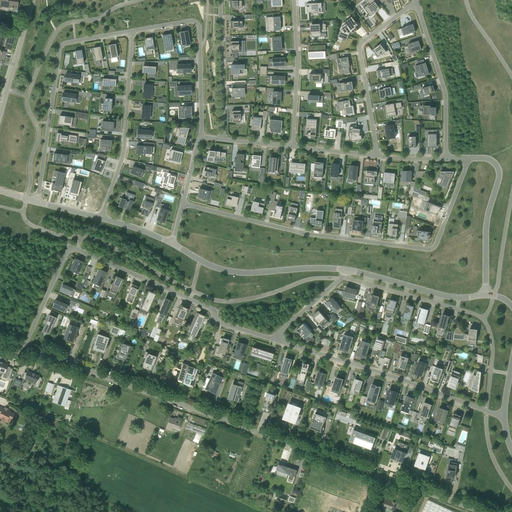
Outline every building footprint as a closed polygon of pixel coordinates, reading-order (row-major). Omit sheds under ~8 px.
[(0,0),(0,2),(0,1),(0,8),(1,8),(1,3),(9,4),(8,8),(17,9),(18,0),(0,0)] [(380,8),(379,7),(373,0),(366,0),(370,4),(364,8),(370,17),(376,13),(376,12),(380,10),(381,9),(380,8)] [(307,3),(307,12),(322,11),(322,2),(307,3)] [(273,17),(273,19),(268,19),(269,30),(273,29),(273,31),(280,31),(279,17),(273,17)] [(343,21),(340,30),(335,40),(341,43),(343,39),(347,40),(350,34),(352,35),(358,30),(357,29),(359,27),(352,17),(345,23),(343,21)] [(322,24),(311,25),(311,38),(321,37),(320,30),(322,30),(322,24)] [(413,24),(405,27),(401,29),(404,36),(416,32),(413,24)] [(180,32),(182,45),(190,43),(187,31),(180,32)] [(164,48),(173,47),(171,34),(162,36),(164,48)] [(154,50),(152,37),(144,39),(146,52),(154,50)] [(272,37),(273,51),(281,51),(280,37),(272,37)] [(230,53),(243,53),(242,41),(230,42),(230,53)] [(418,41),(407,45),(410,55),(416,53),(416,52),(420,50),(421,49),(420,46),(419,43),(418,41)] [(399,42),(392,44),(394,50),(401,48),(399,42)] [(108,45),(108,46),(110,59),(118,57),(115,44),(108,45)] [(381,44),(373,50),(378,58),(387,51),(384,47),(383,48),(381,44)] [(325,58),(325,46),(309,47),(309,59),(325,58)] [(93,48),(93,49),(95,61),(103,60),(100,47),(93,48)] [(74,51),(74,52),(76,65),(84,63),(81,50),(74,51)] [(342,69),(343,69),(344,69),(345,69),(345,68),(350,67),(349,60),(348,60),(348,57),(345,58),(339,59),(340,64),(341,64),(342,69)] [(272,59),(272,66),(285,66),(284,58),(272,59)] [(418,66),(415,67),(416,71),(417,72),(418,72),(420,77),(429,74),(428,70),(428,69),(427,69),(426,69),(426,67),(427,66),(426,63),(425,64),(423,60),(417,62),(418,66)] [(191,72),(190,65),(177,65),(177,73),(178,73),(178,76),(183,76),(183,72),(191,72)] [(243,65),(231,65),(231,74),(239,74),(239,75),(244,75),(243,65)] [(156,67),(143,66),(142,66),(142,73),(155,74),(156,67)] [(376,71),(378,79),(382,78),(382,79),(387,78),(386,77),(390,77),(389,69),(376,71)] [(64,81),(65,81),(78,83),(79,76),(75,75),(74,76),(72,75),(66,74),(64,81)] [(309,74),(309,81),(315,81),(315,83),(321,84),(321,75),(309,74)] [(270,84),(282,84),(284,85),(284,77),(270,76),(270,84)] [(115,87),(116,82),(116,80),(102,79),(102,86),(115,87)] [(340,83),(341,92),(354,90),(352,82),(345,83),(345,82),(340,83)] [(144,84),(144,89),(143,98),(150,98),(151,85),(144,84)] [(178,86),(178,96),(183,96),(183,95),(191,95),(191,86),(178,86)] [(429,94),(435,92),(433,86),(422,89),(424,98),(430,96),(429,94)] [(379,91),(380,99),(386,98),(386,97),(392,96),(391,87),(383,89),(384,90),(379,91)] [(231,88),(231,98),(235,97),(235,99),(240,98),(240,97),(242,97),(242,93),(244,93),(244,88),(231,88)] [(272,104),(280,104),(280,92),(272,92),(272,104)] [(62,101),(69,102),(69,104),(74,105),(74,102),(75,102),(76,95),(72,95),(69,95),(69,94),(63,93),(62,101)] [(108,110),(111,110),(112,99),(105,98),(105,101),(103,101),(103,111),(108,112),(108,110)] [(346,115),(355,114),(352,100),(342,102),(343,110),(345,110),(346,115)] [(385,105),(385,106),(386,110),(386,111),(387,118),(396,116),(395,109),(402,107),(401,102),(387,105),(386,105),(385,105)] [(142,106),(142,111),(141,119),(149,120),(150,106),(142,106)] [(182,107),(182,118),(192,118),(191,106),(182,107)] [(431,116),(437,116),(437,108),(431,108),(431,106),(424,106),(424,108),(423,108),(423,115),(431,115),(431,116)] [(234,122),(240,122),(240,116),(245,116),(245,112),(249,112),(249,110),(244,111),(240,111),(232,111),(232,118),(232,122),(234,122)] [(60,116),(58,125),(64,126),(64,125),(71,126),(72,117),(60,116)] [(251,124),(252,124),(251,130),(260,131),(261,118),(252,117),(252,119),(251,119),(251,124)] [(311,128),(311,136),(316,137),(317,120),(307,119),(306,128),(311,128)] [(281,128),(281,124),(282,121),(275,120),(269,120),(269,125),(268,132),(272,132),(277,133),(280,133),(281,128)] [(114,123),(113,123),(113,122),(102,121),(101,131),(113,131),(114,123)] [(393,125),(385,126),(388,139),(395,138),(393,125)] [(349,134),(350,134),(350,141),(360,142),(360,140),(362,140),(362,136),(360,135),(360,129),(355,129),(355,126),(349,127),(349,134)] [(179,127),(178,135),(176,144),(183,145),(185,137),(186,137),(187,135),(189,128),(179,127)] [(325,130),(325,138),(329,139),(329,138),(335,138),(336,130),(330,129),(330,131),(325,130)] [(151,131),(138,130),(137,135),(138,135),(138,138),(141,138),(151,139),(151,131)] [(61,141),(71,143),(76,144),(77,136),(61,134),(61,135),(56,135),(55,142),(57,142),(61,143),(61,141)] [(432,147),(437,147),(437,140),(436,140),(436,134),(428,134),(428,147),(432,147)] [(408,146),(416,146),(416,136),(408,136),(408,146)] [(112,145),(112,140),(100,140),(100,147),(105,147),(104,151),(110,152),(111,145),(112,145)] [(136,145),(136,153),(145,154),(145,153),(150,153),(151,149),(153,150),(153,146),(145,145),(145,146),(136,145)] [(183,152),(173,149),(169,163),(180,166),(183,152)] [(214,158),(225,159),(225,153),(220,152),(209,151),(206,161),(213,162),(214,158)] [(53,161),(67,163),(68,154),(62,153),(61,154),(54,153),(53,161)] [(106,155),(99,154),(97,159),(93,170),(101,173),(105,161),(104,161),(106,155)] [(243,169),(244,155),(236,154),(235,169),(235,168),(242,169),(243,169)] [(252,155),(251,167),(259,168),(260,156),(252,155)] [(270,157),(270,158),(268,172),(276,173),(276,170),(278,170),(279,157),(279,158),(270,157)] [(324,166),(324,164),(324,163),(319,163),(316,162),(314,176),(319,177),(319,175),(323,176),(324,166)] [(306,164),(291,163),(290,163),(289,172),(305,174),(306,164)] [(331,176),(338,177),(339,165),(332,164),(331,176)] [(141,177),(144,170),(133,166),(130,173),(141,177)] [(214,179),(216,169),(205,166),(202,176),(214,179)] [(349,179),(356,180),(358,167),(350,166),(349,179)] [(162,171),(162,172),(163,172),(162,176),(165,177),(164,184),(168,185),(167,188),(168,188),(173,189),(172,190),(173,190),(175,182),(174,181),(175,179),(175,177),(176,178),(176,177),(175,177),(176,176),(177,176),(177,175),(162,171)] [(377,177),(377,172),(366,171),(366,175),(365,175),(364,183),(375,184),(375,179),(375,176),(377,177)] [(411,182),(411,171),(402,171),(402,182),(411,182)] [(416,180),(420,182),(422,182),(426,172),(418,171),(416,180)] [(439,185),(448,189),(448,188),(447,188),(451,178),(452,178),(454,172),(441,172),(440,175),(444,176),(440,185),(439,185)] [(51,190),(60,192),(62,186),(62,185),(65,173),(64,173),(64,175),(59,173),(56,184),(55,184),(52,183),(51,190)] [(71,188),(69,194),(78,197),(81,185),(86,187),(89,176),(80,174),(78,184),(73,183),(75,174),(70,173),(66,187),(71,188)] [(394,184),(395,174),(384,173),(383,183),(394,184)] [(207,193),(208,191),(199,189),(197,198),(201,199),(201,200),(204,201),(204,200),(209,201),(211,194),(207,193)] [(133,199),(135,195),(127,192),(125,196),(128,197),(127,201),(126,201),(126,200),(121,198),(118,206),(123,208),(126,209),(129,211),(132,202),(131,202),(132,199),(133,199)] [(225,205),(231,206),(236,207),(238,198),(227,195),(225,205)] [(153,203),(144,200),(142,206),(143,207),(140,214),(148,217),(149,212),(150,209),(151,210),(153,203)] [(251,211),(262,214),(263,214),(265,204),(253,201),(251,211)] [(440,208),(440,207),(427,202),(424,210),(438,215),(440,208)] [(283,207),(277,205),(274,217),(281,218),(283,207)] [(298,208),(290,206),(286,219),(295,221),(298,208)] [(159,213),(157,220),(164,223),(168,211),(160,208),(158,213),(159,213)] [(317,210),(316,219),(311,218),(310,225),(322,226),(324,211),(317,210)] [(399,218),(406,219),(407,216),(407,212),(400,211),(399,218)] [(340,229),(342,214),(335,213),(333,228),(340,229)] [(373,221),(372,233),(381,234),(382,222),(383,216),(374,215),(374,221),(373,221)] [(353,230),(362,232),(363,221),(354,220),(353,230)] [(388,223),(386,234),(396,236),(398,224),(388,223)] [(428,240),(431,232),(418,231),(417,239),(428,240)] [(83,262),(78,260),(75,259),(70,270),(73,271),(78,274),(83,262)] [(93,283),(100,286),(106,273),(100,270),(98,274),(98,273),(93,283)] [(109,292),(115,295),(122,280),(116,277),(109,292)] [(132,303),(137,291),(137,290),(136,289),(137,287),(132,284),(129,291),(128,294),(129,294),(126,301),(132,303)] [(62,285),(60,291),(73,297),(76,290),(62,285)] [(349,297),(355,299),(357,291),(346,288),(343,299),(348,300),(349,297)] [(148,291),(146,296),(140,309),(141,309),(139,313),(145,316),(147,312),(155,295),(149,292),(148,291)] [(372,295),(369,309),(375,311),(379,297),(372,295)] [(164,315),(165,316),(171,301),(165,299),(159,313),(160,313),(158,317),(162,319),(164,315)] [(332,299),(327,303),(337,314),(342,310),(332,299)] [(68,306),(63,304),(55,300),(52,307),(66,313),(68,306)] [(389,300),(385,314),(393,316),(397,302),(389,300)] [(410,320),(414,307),(406,304),(402,318),(410,320)] [(181,325),(183,320),(188,309),(180,306),(180,307),(179,309),(175,317),(173,322),(181,325)] [(133,308),(129,317),(132,319),(133,316),(136,317),(138,311),(133,308)] [(428,311),(420,308),(416,323),(424,325),(428,311)] [(319,324),(320,323),(323,326),(329,322),(319,310),(314,315),(316,317),(315,318),(319,324)] [(49,314),(42,331),(49,334),(56,318),(49,314)] [(194,318),(190,326),(193,327),(189,334),(195,337),(204,316),(199,314),(196,319),(194,318)] [(442,315),(438,330),(444,332),(449,316),(442,315)] [(297,330),(304,339),(306,341),(313,343),(314,339),(312,339),(313,337),(314,335),(304,324),(297,330)] [(64,339),(72,342),(77,328),(69,325),(64,339)] [(117,336),(120,329),(112,326),(109,333),(117,336)] [(120,329),(117,336),(122,338),(126,331),(120,329)] [(477,330),(469,329),(468,345),(476,346),(477,330)] [(92,349),(103,353),(109,338),(97,334),(92,349)] [(339,350),(348,353),(353,338),(344,335),(339,350)] [(365,358),(370,344),(369,344),(370,342),(364,340),(365,338),(363,338),(364,337),(361,336),(359,342),(361,343),(357,356),(365,358)] [(221,341),(217,352),(224,354),(229,340),(223,338),(221,342),(221,341)] [(377,340),(373,354),(377,355),(376,356),(377,356),(379,356),(384,342),(377,340)] [(119,351),(116,358),(121,359),(120,360),(124,362),(126,356),(132,347),(121,343),(120,347),(121,348),(119,351)] [(246,345),(238,343),(237,344),(234,354),(237,355),(242,357),(246,345)] [(273,354),(269,353),(252,347),(250,355),(271,361),(273,354)] [(143,358),(145,359),(142,367),(150,370),(155,356),(149,354),(149,353),(145,352),(143,358)] [(401,356),(399,362),(398,362),(397,368),(405,370),(409,358),(401,356)] [(286,358),(281,373),(288,375),(292,360),(286,358)] [(0,374),(3,375),(2,378),(6,380),(11,369),(7,367),(8,365),(0,362),(0,374)] [(421,366),(418,365),(415,374),(421,376),(426,364),(422,362),(421,366)] [(182,382),(183,382),(182,383),(188,387),(189,385),(194,386),(195,383),(196,381),(197,381),(199,374),(198,374),(200,370),(197,369),(196,369),(187,365),(182,363),(181,368),(179,373),(177,380),(182,382)] [(243,363),(240,373),(245,375),(246,373),(246,374),(248,369),(247,369),(248,364),(243,363)] [(299,374),(297,380),(304,382),(310,365),(304,363),(300,374),(299,374)] [(435,367),(432,375),(431,380),(438,383),(443,370),(435,367)] [(482,372),(478,370),(470,390),(479,393),(482,372)] [(24,379),(24,380),(35,384),(34,386),(38,388),(42,378),(38,377),(39,376),(28,371),(27,373),(24,372),(22,378),(24,379)] [(213,372),(205,389),(214,393),(222,376),(213,372)] [(318,374),(315,384),(316,384),(315,385),(319,386),(320,385),(322,386),(326,374),(321,373),(319,372),(318,374)] [(447,386),(455,389),(460,377),(452,374),(447,386)] [(334,384),(333,386),(334,386),(332,391),(339,393),(343,379),(337,378),(335,384),(334,384)] [(53,384),(58,386),(52,402),(65,407),(71,390),(75,392),(77,386),(75,392),(71,390),(58,386),(54,384),(56,379),(55,379),(53,384)] [(351,391),(359,394),(363,382),(354,379),(351,391)] [(228,398),(236,401),(241,387),(232,385),(228,398)] [(372,385),(367,400),(369,400),(367,404),(374,406),(380,387),(375,386),(374,386),(372,385)] [(397,393),(389,390),(385,403),(394,405),(397,393)] [(269,413),(271,408),(272,405),(278,395),(271,392),(271,393),(268,392),(261,410),(269,413)] [(407,396),(402,408),(409,411),(408,413),(414,399),(407,396)] [(425,420),(431,405),(424,403),(419,417),(421,418),(421,419),(423,419),(425,420)] [(297,418),(300,408),(289,404),(284,418),(295,423),(297,418)] [(4,407),(4,409),(0,406),(0,419),(8,424),(10,420),(11,421),(15,414),(7,411),(8,409),(4,407)] [(440,408),(434,423),(442,426),(448,411),(440,408)] [(316,414),(315,414),(314,417),(310,428),(321,432),(321,427),(326,418),(321,416),(322,414),(317,412),(316,414)] [(448,431),(455,433),(461,416),(454,414),(453,418),(452,418),(450,422),(451,422),(448,431)] [(178,428),(181,421),(176,419),(176,420),(169,417),(165,428),(171,430),(173,426),(178,428)] [(353,430),(349,442),(354,444),(356,438),(367,442),(365,448),(371,450),(376,438),(353,430)] [(199,443),(198,442),(201,437),(195,435),(194,438),(193,441),(198,444),(198,443),(199,444),(199,443)] [(402,462),(407,449),(396,445),(391,458),(395,459),(395,460),(398,461),(398,460),(402,462)] [(415,466),(425,469),(430,457),(419,453),(415,466)] [(447,473),(447,477),(451,478),(452,477),(455,477),(457,464),(452,463),(452,465),(449,464),(448,469),(447,469),(447,473)] [(295,477),(297,470),(286,466),(279,464),(276,471),(289,475),(287,481),(292,483),(295,477)] [(389,500),(383,499),(380,506),(395,511),(397,504),(394,502),(394,501),(389,499),(389,500)] [(454,511),(429,500),(422,511),(454,511)]
